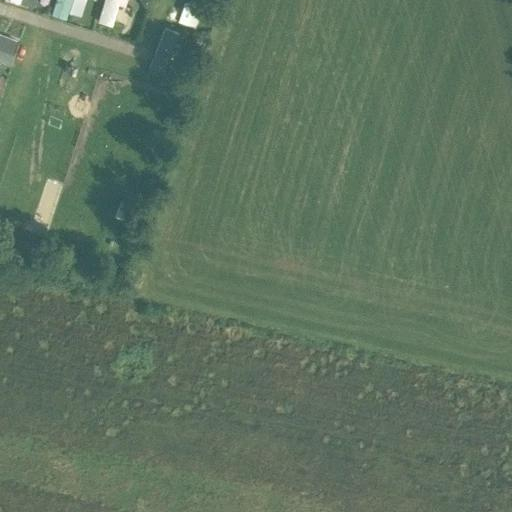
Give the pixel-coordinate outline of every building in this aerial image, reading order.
[(55,0),(51,15),(65,20),(71,0),(55,0)] [(104,0),(98,21),(111,25),(118,3),(118,0),(104,0)] [(139,0),(139,1),(143,7),(148,8),(150,0),(139,0)] [(165,27),(149,70),(163,75),(179,32),(165,27)] [(0,34),(0,59),(9,63),(17,40),(0,34)] [(120,201),(114,217),(122,220),(128,204),(120,201)]
